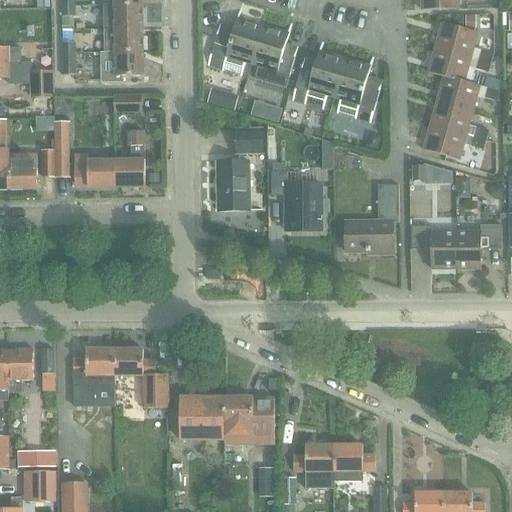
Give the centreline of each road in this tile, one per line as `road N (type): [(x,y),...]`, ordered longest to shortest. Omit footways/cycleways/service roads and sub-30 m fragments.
road 1 (residential): [(511,454),(183,311)]
road 2 (residential): [(183,311),(511,312)]
road 3 (residential): [(180,214),(178,0)]
road 4 (residential): [(0,312),(183,311)]
road 5 (residential): [(180,214),(0,218)]
road 6 (residential): [(401,153),(394,5)]
